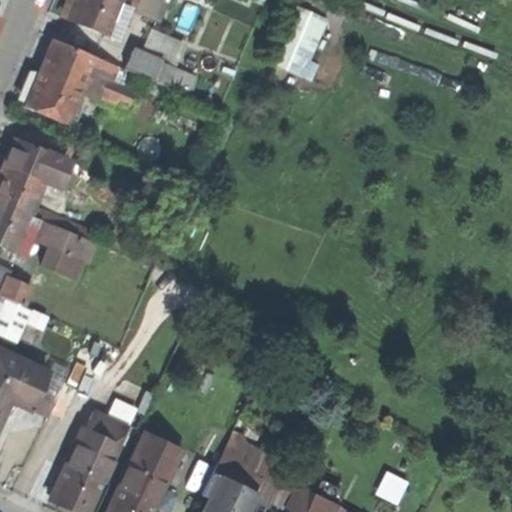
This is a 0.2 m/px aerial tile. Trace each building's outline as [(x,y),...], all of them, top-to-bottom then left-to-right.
[(74,0),(66,21),(104,36),(107,28),(118,33),(127,9),(116,5),(117,0),(74,0)] [(135,4),(136,0),(117,0),(116,5),(127,9),(132,11),(135,4)] [(136,0),(135,4),(162,15),(168,0),(136,0)] [(296,2),(271,60),(313,78),(320,61),(310,57),(328,16),(296,2)] [(212,16),(206,29),(226,37),(231,24),(212,16)] [(148,32),(139,55),(170,68),(171,69),(181,46),(148,32)] [(53,41),(40,73),(78,89),(79,85),(91,57),(53,41)] [(130,51),(122,70),(162,87),(170,68),(139,55),(130,51)] [(116,67),(91,57),(79,85),(104,96),(116,67)] [(227,59),(223,68),(236,73),(240,64),(227,59)] [(27,91),(32,93),(26,108),(64,123),(78,89),(40,73),(38,80),(33,78),(27,91)] [(140,90),(131,112),(148,119),(159,94),(142,86),(140,90)] [(12,137),(0,166),(0,204),(27,215),(41,180),(49,183),(60,156),(12,137)] [(27,215),(0,204),(0,244),(23,254),(29,238),(31,233),(26,230),(28,225),(23,223),(27,215)] [(88,241),(27,215),(23,223),(28,225),(26,230),(31,233),(29,238),(80,259),(88,241)] [(6,275),(0,289),(0,296),(3,298),(21,306),(30,286),(6,275)] [(147,282),(124,337),(137,343),(160,287),(147,282)] [(3,298),(0,304),(0,332),(19,341),(31,310),(21,306),(3,298)] [(0,359),(0,419),(10,397),(33,408),(45,380),(0,359)] [(45,380),(33,408),(49,415),(52,409),(69,372),(53,364),(45,380)] [(69,372),(52,409),(63,414),(68,403),(80,377),(69,372)] [(80,377),(68,403),(84,411),(96,385),(80,377)] [(90,410),(74,445),(109,462),(126,427),(107,418),(115,401),(100,394),(92,410),(90,410)] [(117,488),(150,504),(177,449),(144,433),(117,488)] [(213,469),(210,475),(249,494),(259,498),(266,483),(251,476),(261,455),(238,444),(241,438),(230,433),(221,453),(213,469)] [(193,440),(186,456),(213,469),(221,453),(193,440)] [(74,445),(48,501),(71,511),(86,511),(109,462),(74,445)] [(261,455),(251,476),(266,483),(259,498),(282,508),(292,487),(299,473),(261,455)] [(390,469),(379,491),(399,500),(410,479),(390,469)] [(240,511),(249,494),(210,475),(209,474),(199,495),(205,498),(234,511),(240,511)] [(336,511),(292,487),(282,508),(289,511),(291,511),(292,510),(296,511),(336,511)] [(117,488),(104,511),(146,511),(150,504),(117,488)] [(234,511),(205,498),(198,511),(234,511)]
